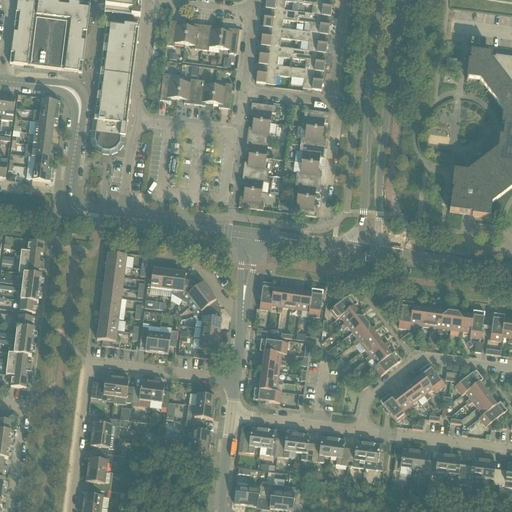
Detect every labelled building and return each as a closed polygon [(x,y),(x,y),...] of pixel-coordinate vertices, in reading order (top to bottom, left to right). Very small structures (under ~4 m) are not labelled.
[(41,0),(17,0),(9,65),(81,74),(90,6),(42,0),(41,0)] [(105,0),(105,6),(104,13),(140,18),(141,12),(141,0),(105,0)] [(285,3),(299,5),(299,0),(266,0),(265,10),(273,11),(284,12),(285,3)] [(330,18),(331,10),(332,5),(324,4),(324,0),(299,0),(299,5),(313,7),(312,15),(312,16),(325,17),(325,18),(330,18)] [(283,22),(297,23),(298,14),(284,12),(273,11),(273,17),(264,16),(263,29),(271,30),(271,29),(282,31),(282,30),(283,22)] [(328,37),(329,29),(330,24),(324,23),(325,18),(325,17),(312,16),(312,15),(298,14),(297,23),(310,25),(309,34),(320,36),(328,37)] [(180,24),(169,23),(166,48),(183,50),(183,46),(184,46),(186,29),(180,28),(180,24)] [(125,138),(139,27),(124,25),(123,28),(109,26),(95,135),(96,136),(98,138),(95,141),(94,141),(97,147),(103,152),(109,152),(116,150),(120,144),(121,137),(125,138)] [(201,52),(204,27),(194,26),(193,30),(186,29),(184,46),(195,48),(194,51),(201,52)] [(219,51),(221,33),(214,32),(215,29),(204,27),(201,52),(208,53),(209,49),(219,51)] [(281,40),(294,42),(296,32),(282,30),(282,31),(271,29),(271,30),(270,35),(262,34),(260,47),(269,48),(279,49),(281,40)] [(228,34),(221,33),(219,51),(229,52),(229,55),(236,56),(239,32),(228,30),(228,34)] [(326,55),(327,43),(319,42),(320,36),(309,34),(296,32),(294,42),(308,44),(307,53),(318,54),(317,54),(326,55)] [(278,59),(292,61),(293,51),(279,49),(269,48),(268,54),(260,53),(258,66),(266,67),(267,67),(277,68),(278,59)] [(323,74),(325,65),(325,61),(317,60),(317,54),(318,54),(307,53),(304,52),(293,51),(292,61),(306,62),(305,71),(315,73),(323,74)] [(470,63),(469,63),(467,82),(468,82),(468,80),(480,82),(504,113),(502,125),(501,125),(501,126),(504,127),(502,139),(499,139),(499,140),(500,140),(499,152),(467,176),(456,174),(456,172),(455,172),(452,191),(453,191),(453,193),(452,193),(449,214),(469,216),(470,215),(472,215),(472,217),(491,219),(491,218),(489,218),(491,206),(511,189),(511,58),(495,57),(495,58),(492,58),(492,56),(491,56),(470,54),(469,60),(470,60),(470,63)] [(447,59),(444,79),(454,80),(457,61),(447,59)] [(276,77),(290,79),(291,69),(277,68),(267,67),(266,67),(266,73),(257,71),(256,84),(275,87),(276,77)] [(321,93),(322,84),(323,80),(314,79),(315,73),(305,71),(291,69),(290,79),(303,81),(302,90),(321,93)] [(177,101),(180,84),(169,82),(170,79),(163,78),(160,102),(170,104),(171,100),(177,101)] [(194,107),(197,82),(190,81),(190,85),(180,84),(177,101),(184,102),(184,105),(194,107)] [(212,105),(214,88),(204,87),(204,83),(197,82),(194,107),(205,108),(205,105),(212,105)] [(229,111),(232,87),(225,86),(225,89),(214,88),(212,105),(219,106),(218,110),(229,111)] [(15,100),(14,100),(3,99),(1,117),(13,118),(15,100)] [(41,112),(41,114),(58,116),(60,104),(42,102),(41,112)] [(275,115),(276,108),(251,105),(250,116),(254,116),(253,123),(270,125),(272,115),(275,115)] [(57,128),(58,116),(41,114),(41,112),(41,113),(34,112),(33,123),(36,124),(39,124),(39,125),(53,127),(57,128)] [(304,112),(303,119),(307,119),(306,129),(323,132),(324,125),(327,126),(329,115),(304,112)] [(18,128),(18,122),(14,122),(13,133),(21,134),(22,128),(18,128)] [(269,136),(270,125),(253,123),(252,130),(248,129),(247,140),(272,143),(272,136),(269,136)] [(52,138),(53,127),(39,125),(39,124),(36,124),(34,136),(52,138)] [(322,139),(323,132),(306,129),(304,140),(301,140),(300,146),(324,149),(326,139),(322,139)] [(51,149),(52,138),(34,136),(33,147),(51,149)] [(271,150),(272,143),(247,140),(246,150),(249,151),(248,158),(266,160),(267,149),(271,150)] [(323,160),(324,149),(300,146),(299,153),(303,154),(301,164),(319,166),(320,160),(323,160)] [(33,147),(31,159),(35,159),(49,161),(49,160),(51,149),(33,147)] [(265,170),(266,160),(248,158),(248,164),(244,164),(243,174),(267,178),(268,171),(265,170)] [(53,160),(49,160),(49,161),(35,159),(34,170),(51,172),(53,160)] [(318,173),(319,166),(301,164),(300,175),(296,174),(296,181),(320,184),(321,174),(318,173)] [(50,184),(51,172),(34,170),(32,182),(50,184)] [(266,184),(267,178),(243,174),(241,185),(245,185),(244,192),(262,195),(263,184),(266,184)] [(319,195),(320,184),(296,181),(295,188),(298,188),(297,199),(314,201),(315,194),(319,195)] [(260,205),(262,195),(244,192),(243,199),(240,198),(238,209),(263,212),(264,205),(260,205)] [(314,208),(314,201),(297,199),(296,209),(292,209),(291,216),(316,219),(317,208),(314,208)] [(44,245),(29,243),(27,254),(40,256),(43,256),(44,245)] [(27,254),(21,253),(18,275),(24,275),(38,277),(40,256),(27,254)] [(125,269),(127,258),(108,256),(106,267),(125,269)] [(124,280),(125,269),(106,267),(105,277),(124,280)] [(161,291),(164,272),(153,271),(151,279),(148,279),(146,292),(150,292),(151,290),(161,291)] [(172,293),(175,274),(164,272),(161,291),(172,292),(172,293)] [(186,294),(195,278),(192,278),(192,276),(186,275),(175,274),(172,293),(171,296),(182,302),(186,294)] [(24,275),(20,302),(21,302),(36,304),(38,304),(41,277),(38,277),(24,275)] [(123,290),(124,280),(105,277),(104,288),(123,290)] [(197,281),(195,278),(186,294),(182,302),(186,305),(191,301),(194,305),(209,293),(202,284),(202,285),(198,280),(197,281)] [(263,285),(259,312),(270,313),(271,308),(273,291),(274,286),(263,285)] [(121,301),(123,290),(104,288),(102,299),(121,301)] [(283,292),(273,291),(271,308),(278,309),(277,314),(279,315),(283,292)] [(311,296),(309,313),(308,318),(319,320),(323,293),(312,291),(311,296)] [(292,293),(283,292),(279,315),(282,315),(282,310),(290,311),(292,293)] [(218,308),(220,307),(216,302),(209,293),(194,305),(198,310),(192,314),(194,319),(197,318),(203,316),(220,311),(218,308)] [(302,295),(292,293),(290,311),(297,312),(297,317),(299,317),(302,295)] [(311,296),(302,295),(299,317),(301,318),(302,312),(309,313),(311,296)] [(329,313),(334,319),(336,322),(340,319),(354,308),(358,305),(351,296),(329,313)] [(121,301),(102,299),(101,309),(120,312),(121,301)] [(21,302),(20,313),(35,315),(36,304),(21,302)] [(159,312),(159,304),(146,303),(145,310),(159,312)] [(410,327),(412,309),(413,305),(402,303),(398,330),(409,332),(410,327)] [(412,309),(410,327),(418,328),(417,333),(419,333),(423,306),(421,305),(420,310),(412,309)] [(423,306),(419,333),(421,334),(422,329),(430,330),(432,312),(424,311),(425,306),(423,306)] [(354,308),(340,319),(344,325),(340,328),(342,330),(364,313),(363,311),(358,314),(354,308)] [(437,336),(439,336),(443,308),(441,308),(440,313),(432,312),(430,330),(438,331),(437,336)] [(439,336),(442,336),(442,331),(450,332),(453,315),(445,314),(445,309),(443,308),(439,336)] [(118,322),(120,312),(101,309),(99,320),(118,322)] [(220,315),(220,311),(197,318),(198,324),(202,324),(201,330),(220,332),(221,321),(222,315),(220,315)] [(450,332),(457,333),(458,333),(457,339),(460,339),(463,311),(461,311),(460,316),(453,315),(450,332)] [(460,339),(462,339),(463,334),(470,335),(472,317),(465,316),(465,311),(463,311),(460,339)] [(366,324),(362,319),(361,318),(365,315),(364,313),(342,330),(343,332),(347,329),(352,335),(366,324)] [(472,317),(470,335),(469,340),(481,341),(484,314),(473,313),(472,317)] [(501,344),(502,339),(504,322),(505,317),(493,316),(490,342),(501,344)] [(19,318),(18,328),(33,330),(35,320),(19,318)] [(117,333),(118,322),(99,320),(98,331),(117,333)] [(511,322),(504,322),(502,339),(508,340),(508,345),(510,346),(511,330),(511,322)] [(366,324),(352,335),(357,341),(353,344),(354,346),(376,329),(375,327),(371,331),(366,324)] [(17,328),(14,355),(13,356),(27,358),(31,358),(35,331),(33,330),(18,328),(17,328)] [(142,329),(140,342),(146,342),(145,353),(157,354),(159,335),(147,334),(148,330),(142,329)] [(376,329),(354,346),(355,348),(359,345),(364,351),(378,340),(374,334),(378,331),(376,329)] [(219,343),(220,332),(201,330),(200,340),(219,343)] [(116,340),(117,333),(98,331),(97,342),(102,342),(102,348),(119,350),(120,340),(116,340)] [(159,335),(157,354),(168,356),(170,345),(176,346),(177,334),(171,333),(170,337),(159,335)] [(200,340),(198,351),(200,352),(199,360),(210,361),(211,353),(217,354),(219,343),(200,340)] [(389,345),(387,344),(383,347),(378,340),(364,351),(369,357),(365,361),(366,362),(389,345)] [(261,342),(260,350),(259,353),(264,353),(282,356),(286,357),(288,345),(261,342)] [(481,355),(482,345),(475,344),(474,354),(481,355)] [(366,362),(368,364),(372,361),(377,367),(391,356),(386,350),(390,347),(389,345),(366,362)] [(263,363),(286,366),(286,363),(281,363),(282,356),(264,353),(263,363)] [(391,356),(377,367),(373,370),(380,379),(401,363),(394,354),(391,356)] [(6,377),(12,377),(25,378),(27,358),(13,356),(14,355),(8,355),(6,377)] [(286,366),(263,363),(261,372),(279,375),(280,367),(285,368),(286,366)] [(428,366),(419,373),(422,377),(433,391),(435,395),(444,388),(428,366)] [(279,375),(261,372),(260,382),(283,385),(283,383),(278,382),(279,375)] [(354,372),(346,378),(352,386),(360,380),(354,372)] [(479,384),(483,382),(476,372),(454,389),(461,398),(465,395),(479,384)] [(12,377),(10,388),(26,390),(27,379),(25,378),(12,377)] [(422,377),(415,382),(429,401),(430,399),(427,395),(433,391),(422,377)] [(115,399),(117,380),(105,378),(104,389),(98,388),(99,385),(92,384),(90,400),(103,402),(103,397),(115,399)] [(115,399),(114,406),(125,407),(126,404),(132,405),(133,393),(127,392),(129,381),(117,380),(115,399)] [(283,385),(260,382),(259,391),(277,393),(277,386),(283,387),(283,385)] [(415,382),(407,388),(418,402),(424,398),(427,402),(429,401),(415,382)] [(133,393),(132,405),(138,406),(138,404),(150,405),(153,384),(141,383),(140,394),(133,393)] [(153,384),(150,405),(162,407),(161,414),(166,414),(167,410),(168,410),(168,404),(169,397),(163,396),(164,386),(153,384)] [(360,394),(369,388),(366,384),(357,390),(360,394)] [(479,384),(465,395),(469,401),(465,404),(467,406),(483,393),(485,392),(482,389),(479,384)] [(407,388),(399,394),(413,413),(415,411),(412,407),(418,402),(407,388)] [(193,389),(192,396),(197,397),(195,408),(214,410),(216,399),(205,397),(206,391),(193,389)] [(280,405),(281,397),(281,394),(277,393),(259,391),(254,390),(253,402),(280,405)] [(483,393),(467,406),(468,408),(472,404),(476,410),(490,399),(487,395),(485,392),(483,393)] [(399,394),(392,400),(403,414),(408,410),(411,414),(413,413),(399,394)] [(392,400),(389,396),(380,403),(396,425),(405,418),(403,414),(392,400)] [(490,399),(476,410),(482,418),(496,407),(494,404),(490,399)] [(168,418),(175,419),(177,405),(170,404),(168,418)] [(485,429),(507,413),(500,404),(496,407),(482,418),(478,420),(485,429)] [(190,419),(189,425),(201,427),(202,421),(213,422),(214,410),(195,408),(194,419),(190,419)] [(93,425),(92,437),(119,440),(120,429),(123,429),(124,422),(111,421),(105,420),(104,426),(93,425)] [(11,422),(0,421),(0,431),(10,433),(11,422)] [(185,431),(183,442),(191,443),(191,444),(210,446),(211,434),(201,433),(201,427),(189,425),(188,432),(185,431)] [(260,450),(263,431),(258,430),(257,431),(251,430),(250,437),(244,437),(244,439),(242,454),(252,455),(253,456),(254,449),(260,450)] [(0,459),(4,460),(8,461),(11,433),(10,433),(0,431),(0,459)] [(274,433),(268,433),(268,431),(263,431),(260,450),(267,450),(266,457),(277,459),(279,444),(273,443),(274,433)] [(295,454),(298,435),(293,435),(292,436),(286,435),(285,445),(279,444),(277,459),(288,460),(289,453),(295,454)] [(309,438),(303,437),(303,436),(298,435),(295,454),(302,455),(301,462),(312,464),(314,448),(308,448),(309,438)] [(92,437),(90,448),(101,450),(100,456),(113,457),(120,458),(121,451),(120,449),(117,449),(119,440),(92,437)] [(330,459),(333,440),(328,439),(327,441),(321,440),(320,449),(314,448),(312,464),(323,465),(324,458),(330,459)] [(344,443),(338,442),(338,441),(333,440),(330,459),(337,460),(336,467),(347,468),(349,453),(343,452),(344,443)] [(183,442),(182,454),(185,454),(184,461),(190,462),(197,463),(198,456),(208,458),(210,446),(191,444),(191,443),(183,442)] [(365,464),(368,445),(363,444),(362,445),(356,444),(355,454),(349,453),(347,468),(364,471),(365,464)] [(368,445),(365,464),(372,464),(371,471),(382,473),(384,458),(378,457),(379,447),(373,447),(373,445),(368,445)] [(411,471),(414,453),(402,452),(401,461),(395,460),(393,472),(400,473),(400,469),(411,471)] [(425,455),(414,453),(411,471),(423,472),(422,476),(429,477),(430,465),(424,464),(425,455)] [(89,461),(87,472),(106,475),(108,463),(112,464),(113,457),(100,456),(99,462),(89,461)] [(446,475),(449,458),(437,456),(436,466),(430,465),(429,477),(435,477),(435,474),(446,475)] [(463,487),(465,470),(459,469),(460,459),(449,458),(446,475),(458,477),(456,486),(462,487),(463,487)] [(482,480),(484,462),(472,461),(471,470),(465,470),(463,487),(469,488),(470,479),(482,480)] [(495,464),(484,462),(482,480),(493,482),(492,485),(499,486),(500,474),(494,474),(495,464)] [(262,465),(261,470),(274,473),(275,467),(262,465)] [(511,489),(511,466),(507,466),(506,475),(500,474),(499,486),(505,487),(505,489),(511,489)] [(87,472),(86,484),(96,485),(95,491),(108,493),(109,487),(111,487),(112,476),(106,475),(87,472)] [(248,490),(249,486),(237,484),(234,506),(246,508),(248,490)] [(279,511),(280,511),(283,494),(284,489),(273,487),(272,490),(266,489),(264,500),(270,501),(269,511),(279,511)] [(258,500),(264,500),(266,489),(259,488),(259,491),(248,490),(246,508),(257,509),(258,500)] [(284,489),(283,494),(280,511),(292,511),(293,504),(299,505),(301,493),(295,493),(295,490),(284,489)] [(84,496),(82,508),(101,510),(108,511),(109,500),(107,500),(108,493),(95,491),(95,498),(84,496)]
